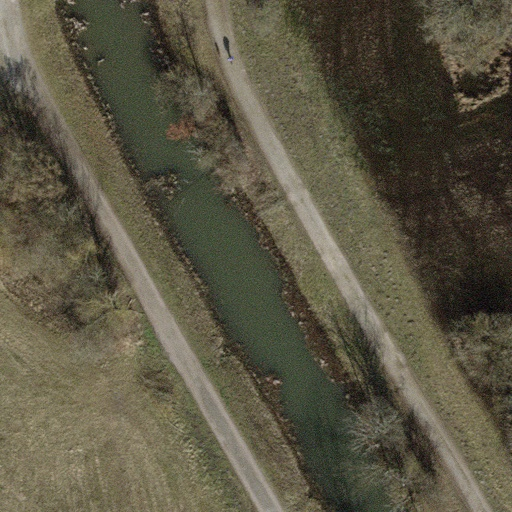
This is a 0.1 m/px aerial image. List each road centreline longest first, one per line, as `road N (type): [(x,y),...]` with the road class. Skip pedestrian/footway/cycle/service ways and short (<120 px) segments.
road 1 (track): [(19,0),(16,22),(59,118),(282,511)]
road 2 (track): [(217,0),(255,106),(485,511)]
